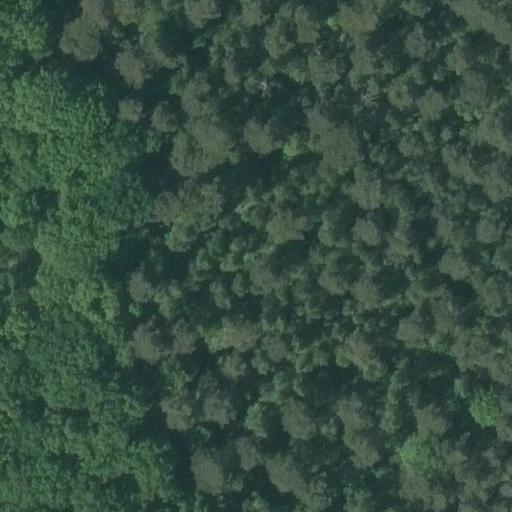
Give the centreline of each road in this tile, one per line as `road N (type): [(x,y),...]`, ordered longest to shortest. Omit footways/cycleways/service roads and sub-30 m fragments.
road 1 (track): [(225,511),(90,253),(0,28)]
road 2 (unknown): [(273,511),(121,221)]
road 3 (track): [(165,173),(386,0)]
road 4 (unknown): [(165,173),(47,0)]
